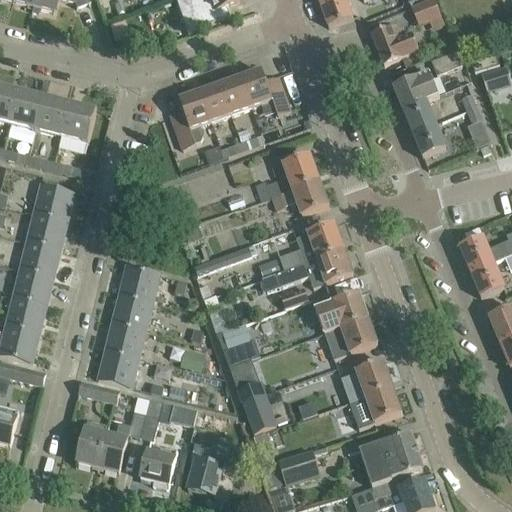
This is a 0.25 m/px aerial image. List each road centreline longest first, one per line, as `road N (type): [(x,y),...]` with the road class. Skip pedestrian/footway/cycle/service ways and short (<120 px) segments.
road 1 (residential): [(29,511),(136,78)]
road 2 (residential): [(495,511),(454,468),(364,217)]
road 3 (residential): [(511,415),(424,203)]
road 4 (residential): [(424,203),(354,44),(310,55)]
road 5 (residential): [(364,217),(310,55)]
road 6 (residential): [(136,78),(296,20)]
road 7 (residential): [(0,47),(136,78)]
